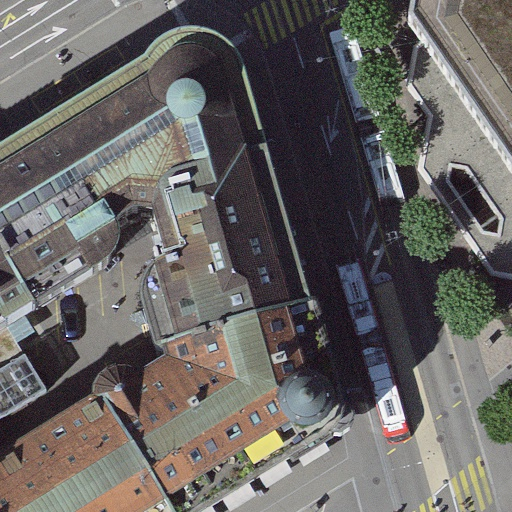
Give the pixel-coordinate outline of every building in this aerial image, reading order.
[(419,206),(492,312),(511,316),(511,0),(453,0),(419,23),(406,121),(428,156),(419,206)] [(157,272),(164,302),(150,311),(143,322),(138,338),(156,396),(185,379),(315,345),(252,104),(225,73),(190,62),(155,68),(59,127),(0,162),(0,299),(30,349),(157,272)] [(0,428),(31,409),(4,365),(30,349),(0,299),(0,428)] [(96,432),(144,511),(269,511),(347,466),(315,345),(185,379),(156,396),(96,432)] [(0,511),(144,511),(96,432),(0,490),(0,511)]
